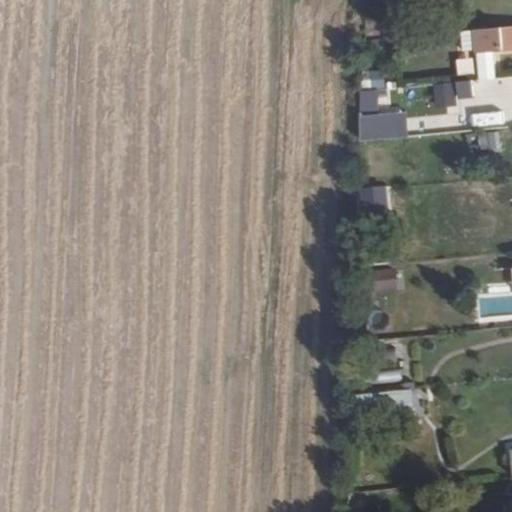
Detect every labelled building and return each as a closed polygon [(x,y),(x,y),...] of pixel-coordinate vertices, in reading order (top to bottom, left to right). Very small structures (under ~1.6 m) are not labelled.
[(511,48),(511,26),(476,30),(479,52),(511,48)] [(511,76),(465,81),(467,103),(487,101),(489,119),(511,116),(511,76)] [(459,82),(438,81),(438,105),(459,106),(459,82)] [(364,89),(366,107),(384,105),(381,87),(364,89)] [(365,111),(365,138),(411,136),(410,110),(365,111)] [(485,132),(488,149),(504,146),(502,130),(485,132)] [(380,293),(403,288),(401,276),(378,280),(380,293)] [(367,418),(425,415),(424,390),(366,392),(367,418)]
